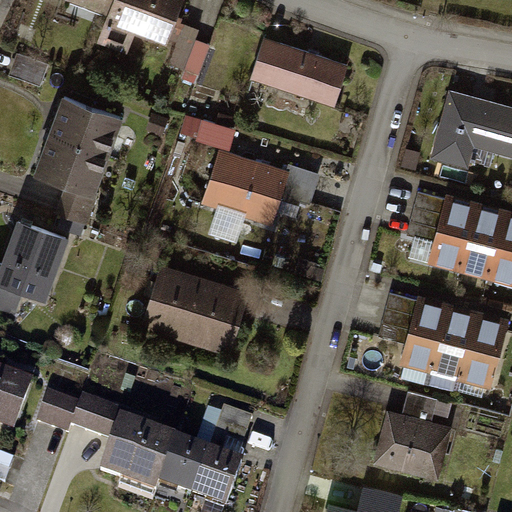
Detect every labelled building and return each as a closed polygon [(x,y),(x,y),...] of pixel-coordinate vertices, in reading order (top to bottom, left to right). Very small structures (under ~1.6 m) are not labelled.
[(121,0),(75,0),(115,16),(121,0)] [(124,0),(117,20),(109,42),(129,49),(134,33),(175,48),(192,0),(124,0)] [(186,26),(171,64),(203,76),(217,38),(186,26)] [(268,49),(257,87),(341,110),(351,72),(268,49)] [(511,111),(451,96),(435,161),(467,169),(473,147),(511,157),(511,111)] [(67,103),(43,176),(66,184),(56,215),(92,227),(127,123),(67,103)] [(187,116),(184,138),(235,147),(239,125),(187,116)] [(218,150),(204,207),(276,225),(284,192),(317,200),(323,176),(218,150)] [(480,208),(450,202),(436,268),(465,274),(480,208)] [(510,215),(480,208),(465,274),(495,281),(510,215)] [(511,215),(510,215),(495,281),(511,284),(511,215)] [(0,267),(0,304),(11,308),(19,288),(50,299),(71,242),(22,224),(6,270),(0,267)] [(163,273),(147,327),(231,351),(246,296),(163,273)] [(452,309),(422,302),(405,371),(435,378),(452,309)] [(481,317),(452,309),(435,378),(464,385),(481,317)] [(511,324),(481,317),(464,385),(494,393),(511,324)] [(0,376),(0,425),(20,433),(36,386),(1,374),(0,376)] [(376,464),(375,467),(402,473),(427,479),(444,402),(407,394),(402,414),(388,411),(376,464)] [(48,396),(38,423),(68,434),(72,422),(106,434),(115,408),(78,395),(74,405),(48,396)] [(105,470),(145,485),(164,432),(124,418),(105,470)] [(145,485),(185,499),(204,447),(164,432),(145,485)] [(185,499),(222,511),(226,511),(244,461),(204,447),(185,499)] [(0,477),(10,480),(13,464),(0,460),(0,477)] [(331,502),(328,511),(402,511),(406,497),(364,488),(359,508),(331,502)]
